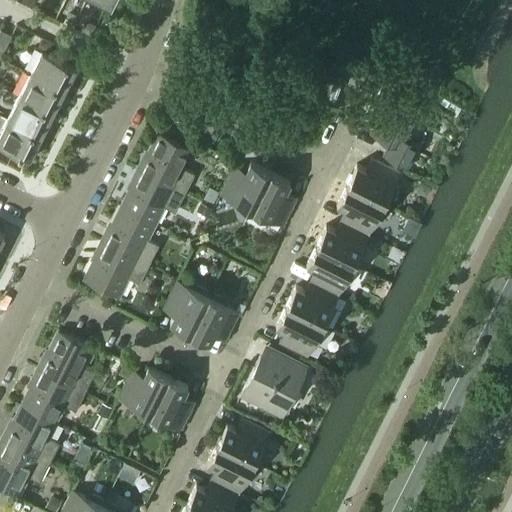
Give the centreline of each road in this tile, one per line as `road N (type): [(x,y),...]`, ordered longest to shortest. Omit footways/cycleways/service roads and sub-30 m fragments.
road 1 (secondary): [(511,285),(398,511)]
road 2 (residential): [(223,375),(325,169)]
road 3 (residential): [(325,169),(136,76)]
road 4 (residential): [(223,375),(35,286)]
road 5 (residential): [(64,228),(136,76)]
road 6 (residential): [(136,76),(0,4)]
road 7 (secondary): [(444,511),(511,373)]
road 8 (residential): [(153,511),(223,375)]
